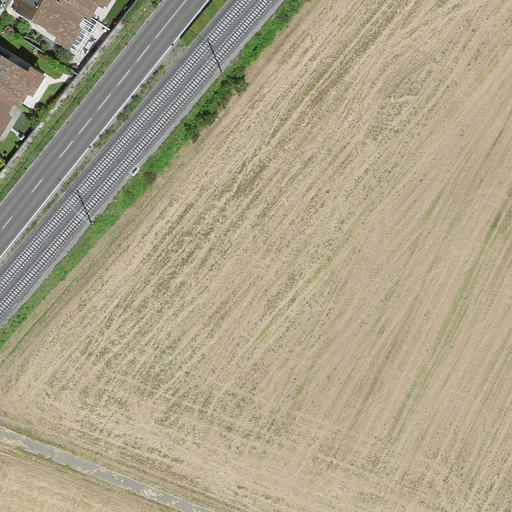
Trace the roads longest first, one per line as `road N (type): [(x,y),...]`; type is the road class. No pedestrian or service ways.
road 1 (primary): [(0,235),(198,0)]
road 2 (track): [(198,511),(0,433)]
